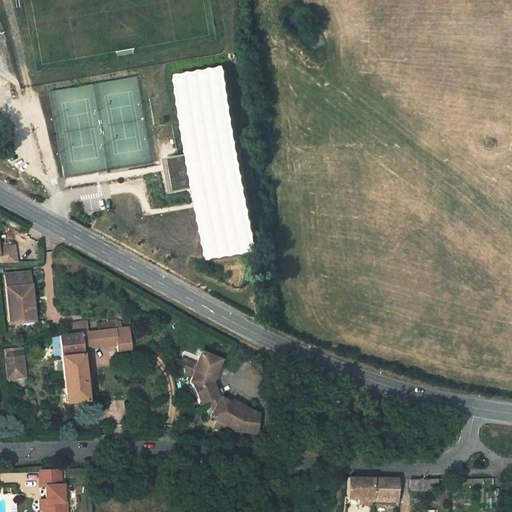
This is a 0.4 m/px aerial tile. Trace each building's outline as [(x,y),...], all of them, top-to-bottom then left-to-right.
[(256,249),(226,64),(175,72),(205,258),(256,249)] [(0,262),(19,261),(16,243),(0,245),(0,262)] [(31,272),(5,275),(10,322),(36,319),(31,272)] [(77,321),(77,330),(87,329),(86,320),(77,321)] [(81,332),(61,334),(62,341),(82,340),(81,332)] [(54,341),(61,408),(83,407),(77,353),(111,350),(113,359),(126,358),(124,344),(123,337),(117,337),(93,339),(82,340),(62,341),(54,341)] [(19,355),(1,358),(4,386),(23,384),(19,355)] [(194,360),(188,374),(186,379),(188,379),(186,385),(183,391),(193,413),(202,409),(204,413),(208,411),(211,405),(205,390),(207,387),(210,388),(213,380),(210,379),(214,368),(194,360)] [(186,379),(188,374),(174,368),(176,375),(186,379)] [(186,385),(188,379),(186,379),(176,375),(178,382),(186,385)] [(218,439),(220,437),(222,433),(229,437),(227,441),(249,443),(251,423),(242,422),(239,421),(240,419),(225,410),(223,413),(213,407),(202,426),(208,430),(216,434),(213,439),(218,439)] [(213,439),(216,434),(208,430),(204,437),(213,439)] [(373,480),(348,479),(346,499),(372,500),(373,480)] [(384,481),(373,480),(372,500),(398,501),(398,481),(384,481)] [(416,482),(411,482),(411,491),(439,492),(440,482),(416,482)] [(54,485),(33,484),(33,493),(32,493),(32,494),(38,493),(38,507),(38,509),(36,509),(36,511),(60,511),(61,509),(58,509),(56,493),(54,493),(54,485)]
